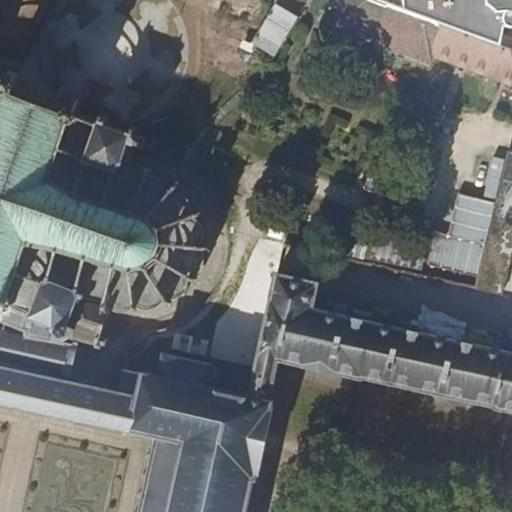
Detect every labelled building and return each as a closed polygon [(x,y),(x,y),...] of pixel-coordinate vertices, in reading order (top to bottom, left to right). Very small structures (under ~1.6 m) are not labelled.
[(281,0),(279,4),(300,16),(309,0),(281,0)] [(511,51),(502,48),(447,28),(377,0),(349,0),(336,28),(430,63),(433,58),(511,88),(511,51)] [(511,0),(377,0),(447,28),(502,48),(503,46),(506,28),(511,28),(511,0)] [(279,4),(253,47),(269,52),(276,57),(300,16),(279,4)] [(113,6),(103,31),(136,45),(146,19),(113,6)] [(0,321),(3,323),(25,331),(24,335),(31,337),(33,333),(76,348),(78,338),(97,344),(96,348),(102,350),(103,345),(107,346),(109,340),(103,338),(113,308),(116,310),(125,311),(133,307),(134,306),(134,312),(138,312),(138,306),(142,309),(152,309),(160,306),(163,301),(166,306),(170,304),(167,300),(174,300),(182,296),(187,288),(188,280),(193,283),(195,280),(190,276),(197,273),(202,267),(206,268),(207,265),(203,264),(203,257),(199,249),(206,249),(206,245),(199,244),(203,239),(204,231),(207,230),(207,228),(203,228),(200,221),(193,217),(199,214),(198,210),(191,213),(192,209),(188,202),(191,199),(189,197),(187,200),(180,195),(174,195),(179,188),(176,185),(171,192),(168,183),(165,181),(167,179),(165,177),(163,180),(160,178),(151,177),(153,172),(149,170),(148,172),(127,165),(133,146),(144,150),(146,144),(136,140),(138,134),(135,133),(137,127),(131,125),(129,130),(106,122),(108,116),(102,114),(100,119),(78,111),(83,98),(74,96),(69,108),(13,88),(18,75),(10,73),(5,85),(0,82),(0,321)] [(511,153),(510,153),(477,289),(504,295),(511,259),(511,153)] [(485,194),(495,196),(502,157),(492,156),(485,194)] [(428,263),(478,274),(493,200),(456,193),(448,234),(435,231),(428,263)] [(162,374),(275,398),(283,361),(362,378),(363,377),(497,406),(497,408),(511,411),(511,352),(314,309),(319,283),(277,274),(256,371),(230,365),(227,365),(226,370),(166,357),(162,374)] [(0,361),(70,376),(76,348),(33,333),(31,337),(24,335),(25,331),(3,323),(1,328),(0,327),(0,361)] [(207,353),(209,336),(174,332),(172,349),(207,353)] [(276,408),(278,398),(162,374),(128,367),(123,389),(0,361),(0,511),(250,511),(258,478),(261,478),(262,472),(265,473),(280,409),(276,408)]
